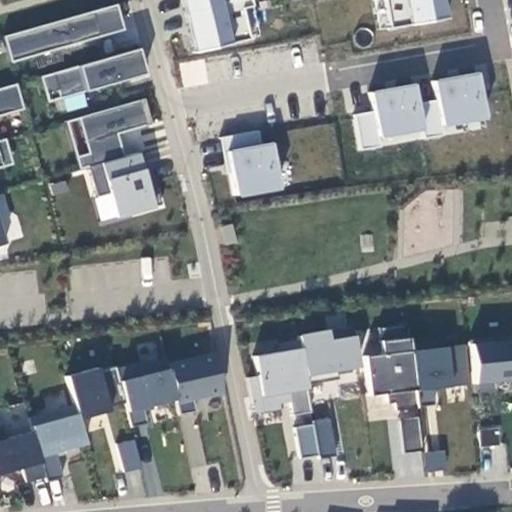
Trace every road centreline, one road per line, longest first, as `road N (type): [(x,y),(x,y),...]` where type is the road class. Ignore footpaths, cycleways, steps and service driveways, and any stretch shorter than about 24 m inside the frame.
road 1 (residential): [(172,109),(261,506)]
road 2 (residential): [(172,109),(497,47),(487,0)]
road 3 (residential): [(261,506),(511,490)]
